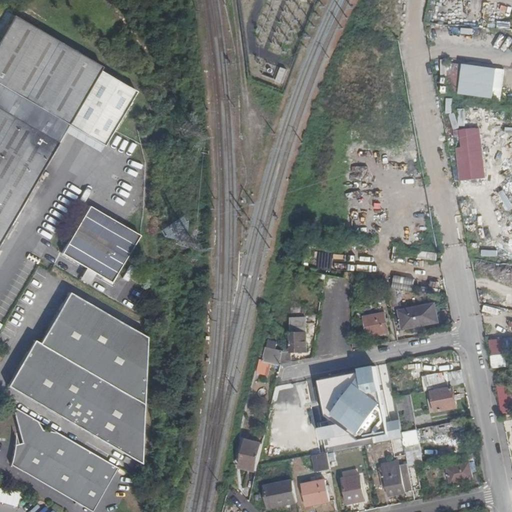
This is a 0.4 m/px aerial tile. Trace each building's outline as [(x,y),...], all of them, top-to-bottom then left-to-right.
[(20,20),(0,53),(0,85),(110,150),(142,95),(106,73),(108,70),(20,20)] [(503,99),(506,68),(463,64),(460,95),(503,99)] [(281,68),(277,81),(282,83),(287,69),(281,68)] [(0,255),(64,146),(0,109),(0,255)] [(511,127),(508,127),(507,148),(504,148),(503,159),(511,159),(511,127)] [(329,204),(333,199),(323,193),(320,198),(329,204)] [(476,225),(477,204),(463,203),(462,224),(476,225)] [(317,207),(309,204),(305,216),(306,217),(303,226),(313,229),(322,232),(325,220),(314,217),(317,207)] [(96,287),(103,277),(118,285),(145,237),(95,209),(68,257),(93,271),(87,281),(96,287)] [(332,216),(330,234),(351,238),(374,242),(385,243),(396,244),(397,232),(388,231),(389,225),(377,224),(377,222),(350,218),(350,219),(332,216)] [(419,238),(400,234),(398,243),(417,247),(419,238)] [(301,275),(324,279),(325,274),(302,270),(301,275)] [(387,286),(392,308),(399,307),(395,287),(387,286)] [(144,466),(153,339),(75,296),(44,346),(39,343),(10,389),(144,466)] [(403,329),(438,322),(434,303),(399,311),(403,329)] [(368,335),(390,331),(385,314),(365,317),(368,335)] [(288,333),(281,364),(292,362),(292,352),(307,351),(306,316),(292,317),(291,333),(288,333)] [(288,333),(279,325),(275,330),(286,340),(288,333)] [(508,358),(511,357),(511,336),(490,339),(492,367),(509,366),(508,358)] [(264,360),(281,364),(284,352),(267,348),(264,360)] [(384,364),(277,386),(264,463),(399,435),(384,364)] [(428,375),(441,372),(439,365),(427,367),(428,375)] [(429,400),(432,413),(457,408),(453,387),(427,392),(429,400)] [(407,431),(417,429),(411,394),(396,398),(402,432),(407,431)] [(91,511),(117,467),(15,408),(22,445),(18,445),(16,435),(16,443),(14,453),(10,464),(91,511)] [(448,439),(449,426),(433,425),(432,438),(448,439)] [(419,437),(417,429),(407,431),(408,440),(419,437)] [(403,438),(396,439),(400,457),(401,456),(406,455),(403,438)] [(240,470),(257,473),(258,467),(263,447),(246,443),(240,470)] [(321,471),(331,469),(327,453),(317,455),(321,471)] [(410,465),(418,463),(417,453),(408,455),(410,465)] [(477,469),(475,462),(447,468),(450,484),(473,480),(471,470),(477,469)] [(389,496),(413,491),(412,482),(409,466),(408,464),(402,465),(383,468),(384,472),(382,472),(384,484),(386,484),(389,496)] [(413,482),(419,481),(416,470),(420,469),(419,465),(410,467),(413,482)] [(349,504),(366,501),(361,476),(344,480),(349,504)] [(330,500),(325,478),(302,483),(306,505),(330,500)] [(270,507),(297,502),(293,480),(265,485),(270,507)] [(412,482),(413,491),(421,489),(419,481),(413,482),(412,482)]
